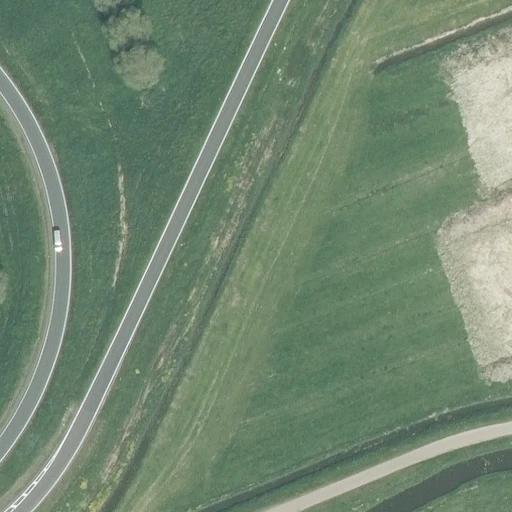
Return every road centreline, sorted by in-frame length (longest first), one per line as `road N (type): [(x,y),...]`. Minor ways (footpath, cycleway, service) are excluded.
road 1 (trunk): [(23,511),(67,454),(281,0)]
road 2 (trunk): [(0,80),(51,176),(64,272),(45,369),(0,450)]
road 3 (unclassified): [(511,428),(460,440),(284,511)]
